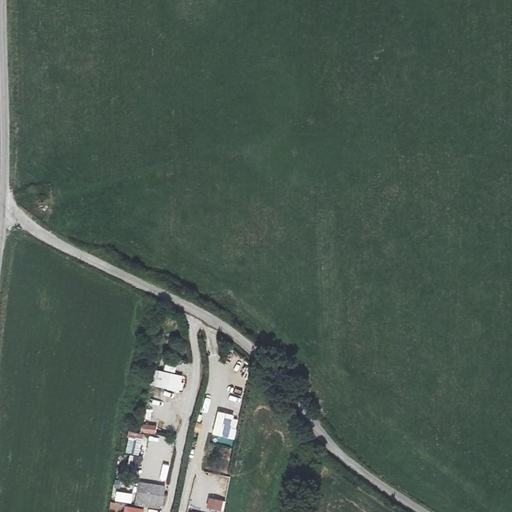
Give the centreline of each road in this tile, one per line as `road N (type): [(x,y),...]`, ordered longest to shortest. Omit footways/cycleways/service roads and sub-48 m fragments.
road 1 (unclassified): [(0,209),(248,346),(316,432),(422,511)]
road 2 (tertiary): [(0,31),(0,206)]
